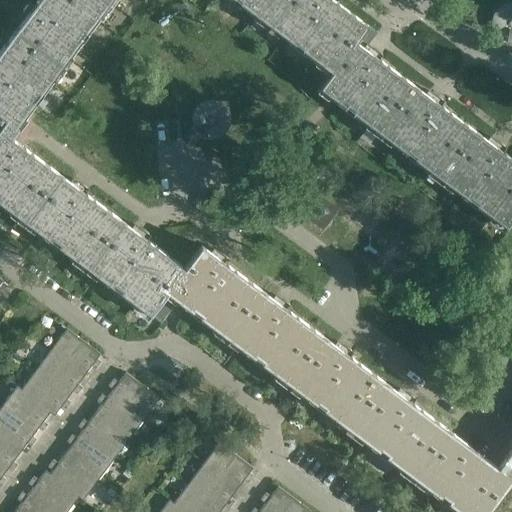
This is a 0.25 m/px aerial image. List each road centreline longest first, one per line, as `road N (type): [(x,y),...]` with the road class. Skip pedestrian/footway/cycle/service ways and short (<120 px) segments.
road 1 (residential): [(180,207),(207,170),(342,272),(346,329),(451,409),(493,406),(511,383)]
road 2 (residential): [(275,461),(273,421),(178,348),(122,350)]
road 3 (residential): [(0,508),(122,350)]
road 4 (residential): [(122,350),(0,259)]
road 5 (residential): [(511,76),(422,11),(390,0)]
